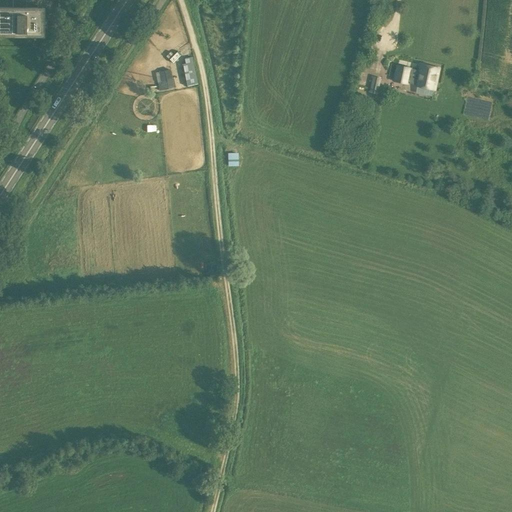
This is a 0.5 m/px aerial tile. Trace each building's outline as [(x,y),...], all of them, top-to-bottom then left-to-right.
[(41,37),(42,37),(42,8),(41,8),(38,8),(37,0),(15,0),(15,8),(0,7),(0,36),(40,37),(41,37)] [(184,64),(182,64),(185,80),(186,87),(196,84),(195,78),(192,79),(188,58),(183,59),(184,64)] [(411,69),(397,66),(394,81),(408,84),(408,83),(416,84),(416,86),(435,90),(439,68),(421,64),(419,71),(411,70),(411,69)] [(174,88),(170,70),(158,72),(162,91),(174,88)] [(369,92),(377,94),(380,78),(372,77),(369,92)]
